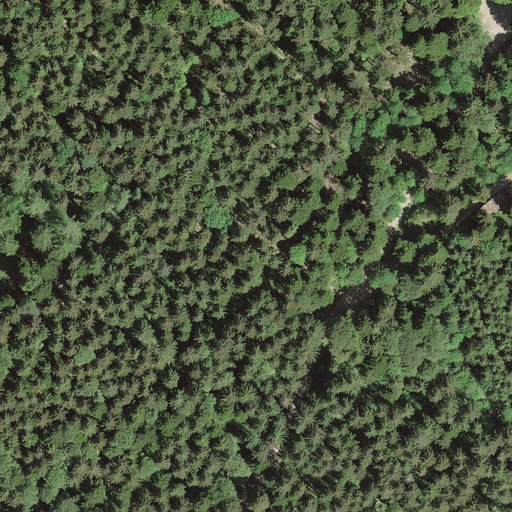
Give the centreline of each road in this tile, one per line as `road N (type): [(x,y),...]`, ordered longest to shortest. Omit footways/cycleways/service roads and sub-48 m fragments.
road 1 (track): [(241,511),(282,439),(328,325),(511,20)]
road 2 (track): [(511,177),(348,300)]
